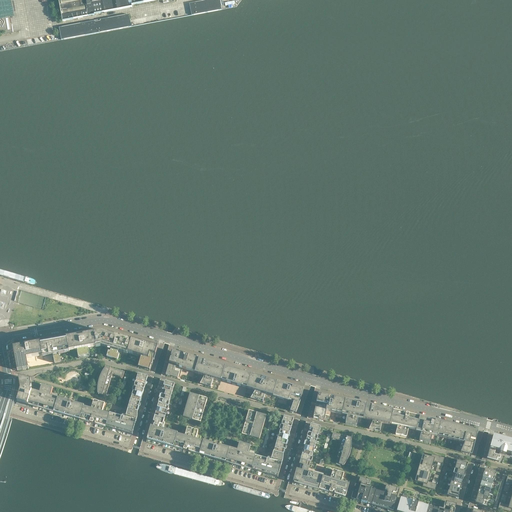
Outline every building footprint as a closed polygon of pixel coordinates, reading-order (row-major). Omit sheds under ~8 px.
[(58,0),(62,21),(94,15),(94,14),(132,7),(131,5),(156,0),(173,0),(58,0)] [(221,10),(219,0),(210,0),(189,4),(191,16),(221,10)] [(61,40),(131,27),(129,14),(100,20),(100,21),(95,22),(95,21),(59,28),(61,40)] [(127,352),(131,340),(129,339),(128,339),(126,339),(126,338),(124,338),(123,338),(123,337),(121,337),(119,336),(118,336),(117,336),(108,333),(107,333),(108,333),(107,333),(106,333),(106,332),(105,332),(103,332),(102,331),(102,332),(99,332),(96,333),(96,332),(96,333),(95,333),(94,333),(93,333),(96,346),(101,345),(109,347),(111,348),(110,352),(108,351),(107,355),(106,357),(112,359),(113,357),(118,358),(119,354),(117,354),(118,350),(124,351),(125,352),(127,352)] [(96,346),(93,333),(82,335),(83,335),(83,336),(83,337),(83,338),(82,338),(82,337),(79,337),(79,339),(78,339),(78,336),(67,338),(69,351),(77,350),(77,352),(78,357),(87,356),(89,355),(88,348),(96,346)] [(64,351),(69,350),(69,351),(67,338),(40,343),(42,355),(42,357),(43,357),(53,355),(54,363),(60,362),(59,354),(64,353),(64,351)] [(154,361),(158,348),(147,344),(147,345),(142,344),(142,343),(131,340),(127,352),(127,353),(141,357),(138,367),(149,370),(151,365),(152,366),(152,364),(152,363),(152,362),(153,360),(154,361)] [(27,358),(42,355),(40,343),(13,347),(17,368),(17,371),(29,369),(28,366),(27,358)] [(195,372),(199,360),(185,356),(184,359),(182,359),(183,355),(172,352),(169,363),(170,363),(170,365),(169,364),(167,370),(166,374),(166,375),(177,379),(179,373),(174,371),(176,366),(175,366),(175,365),(180,366),(179,368),(182,369),(181,373),(182,369),(184,369),(195,372)] [(260,381),(261,378),(245,373),(241,372),(235,370),(231,369),(199,360),(195,372),(194,374),(203,376),(203,375),(204,376),(200,384),(205,386),(206,384),(211,386),(213,379),(247,389),(247,387),(252,388),(252,390),(255,391),(251,397),(252,398),(263,401),(265,394),(268,395),(268,394),(273,394),(272,396),(273,397),(273,396),(277,382),(266,379),(266,380),(264,379),(263,378),(261,382),(260,381)] [(106,396),(112,375),(123,378),(124,372),(106,367),(105,368),(104,369),(103,370),(102,372),(101,375),(100,376),(100,378),(99,379),(99,380),(98,383),(98,384),(98,385),(98,388),(98,389),(97,390),(98,392),(98,393),(98,394),(106,396)] [(32,387),(31,381),(31,380),(18,377),(19,382),(20,389),(30,392),(30,391),(31,387),(32,387)] [(301,399),(303,392),(303,390),(277,382),(273,396),(276,397),(278,397),(278,398),(277,398),(284,400),(284,399),(283,399),(284,398),(288,399),(285,410),(296,413),(300,401),(299,401),(300,399),(301,399)] [(54,412),(58,398),(50,396),(53,388),(41,385),(42,385),(40,392),(39,393),(32,391),(32,390),(31,390),(31,392),(27,404),(28,405),(38,408),(39,406),(43,408),(43,409),(54,412)] [(27,404),(31,392),(30,391),(30,392),(20,389),(17,401),(27,404)] [(200,422),(207,399),(190,394),(183,417),(200,422)] [(342,413),(345,400),(318,395),(314,413),(313,418),(324,421),(326,412),(325,412),(325,411),(342,415),(342,413)] [(110,414),(109,414),(102,412),(103,409),(105,403),(94,400),(92,405),(91,409),(84,407),(84,406),(82,405),(79,404),(73,403),(73,404),(72,404),(72,402),(69,402),(69,403),(68,403),(68,401),(58,398),(54,412),(65,415),(64,415),(65,414),(70,415),(69,416),(69,417),(77,419),(93,424),(94,420),(96,421),(95,424),(106,427),(110,414)] [(363,419),(365,407),(366,405),(350,401),(345,400),(342,413),(347,414),(347,416),(345,422),(357,425),(358,418),(363,419)] [(390,424),(393,411),(366,405),(365,407),(363,419),(371,421),(371,420),(373,421),(369,429),(380,432),(382,423),(390,425),(390,424)] [(132,435),(137,418),(137,417),(137,411),(128,409),(125,420),(124,420),(125,416),(122,415),(121,418),(120,417),(121,416),(110,413),(110,414),(109,414),(110,414),(106,427),(132,435)] [(259,439),(266,416),(249,411),(242,434),(259,439)] [(416,430),(420,417),(419,417),(406,414),(405,418),(403,417),(404,414),(393,411),(390,424),(397,426),(395,435),(406,437),(408,432),(408,428),(416,430)] [(177,433),(167,430),(166,430),(167,430),(166,431),(158,429),(159,424),(162,425),(163,425),(164,419),(155,416),(153,422),(151,427),(151,426),(147,439),(173,447),(177,434),(177,433)] [(437,435),(440,424),(440,422),(420,417),(416,430),(421,431),(421,432),(419,439),(430,442),(432,434),(437,435)] [(472,455),(477,433),(477,432),(472,430),(471,433),(469,433),(467,436),(465,435),(467,429),(443,423),(440,422),(440,424),(437,435),(437,436),(463,443),(464,443),(460,452),(472,455)] [(227,448),(224,447),(219,445),(218,447),(217,446),(218,445),(215,444),(215,445),(214,445),(214,444),(206,441),(203,441),(203,442),(195,439),(196,436),(197,436),(198,431),(187,428),(186,433),(185,436),(177,434),(173,447),(186,451),(187,447),(190,448),(189,452),(202,455),(210,458),(210,457),(210,456),(215,457),(215,459),(214,459),(223,462),(225,462),(226,461),(231,462),(230,464),(236,465),(236,464),(238,465),(241,466),(241,467),(240,467),(246,468),(247,468),(246,468),(247,467),(252,468),(255,456),(250,454),(248,454),(250,446),(239,442),(237,449),(237,450),(232,449),(229,448),(227,448)] [(351,440),(351,438),(333,433),(331,439),(342,442),(350,445),(351,445),(351,443),(351,442),(351,441),(351,440)] [(511,454),(511,440),(493,436),(489,449),(486,459),(496,462),(496,461),(497,459),(499,460),(500,457),(500,456),(498,456),(499,453),(502,454),(505,455),(506,453),(511,454)] [(351,447),(351,445),(350,445),(342,442),(340,448),(350,451),(351,449),(351,448),(351,447)] [(350,452),(350,451),(340,448),(338,453),(349,456),(349,455),(350,453),(350,452)] [(278,478),(283,460),(283,454),(274,451),(273,451),(270,462),(269,462),(270,458),(268,457),(267,460),(266,460),(266,459),(255,456),(252,468),(251,470),(278,478)] [(348,458),(349,456),(338,453),(337,458),(347,461),(347,460),(348,459),(348,458)] [(428,482),(434,462),(438,463),(435,471),(440,473),(444,459),(438,457),(438,456),(431,455),(431,457),(422,455),(419,466),(417,471),(414,481),(423,484),(422,487),(429,489),(429,488),(435,490),(439,476),(434,475),(432,483),(428,482)] [(312,474),(307,473),(309,467),(308,467),(310,462),(302,460),(302,459),(301,459),(299,465),(303,466),(302,471),(296,469),(293,481),(298,482),(298,483),(304,485),(308,486),(314,488),(318,474),(315,473),(313,473),(312,473),(312,474)] [(349,484),(341,482),(342,478),(344,473),(333,470),(331,475),(330,479),(323,477),(323,476),(318,474),(314,488),(319,489),(332,493),(332,492),(335,493),(334,494),(345,497),(349,484)] [(372,505),(376,491),(366,488),(367,484),(369,485),(370,481),(360,477),(358,482),(361,483),(360,486),(355,485),(351,499),(372,505)] [(511,478),(507,477),(498,509),(508,511),(510,511),(511,510),(511,509),(511,478)] [(393,511),(397,497),(392,496),(393,492),(395,493),(397,488),(386,485),(385,490),(387,490),(386,494),(376,491),(372,505),(387,510),(393,511)] [(426,511),(428,506),(417,503),(417,505),(416,504),(416,503),(412,501),(412,502),(412,503),(401,500),(398,511),(397,511),(426,511)] [(428,506),(426,511),(454,511),(455,509),(456,504),(445,501),(442,509),(439,508),(438,509),(428,506)]
